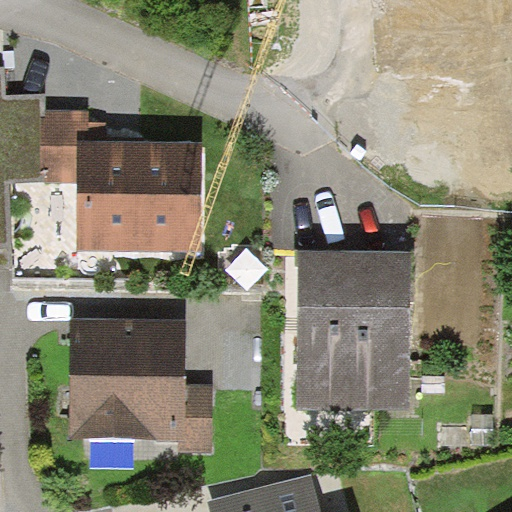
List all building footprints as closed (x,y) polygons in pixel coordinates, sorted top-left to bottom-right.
[(511,0),(402,0),(404,32),(453,30),(454,70),(511,67),(511,0)] [(46,194),(83,194),(83,149),(82,123),(46,123),(46,194)] [(83,194),(83,255),(196,255),(195,149),(83,149),(83,194)] [(299,254),(295,414),(404,418),(408,257),(299,254)] [(173,339),(69,338),(68,462),(196,462),(196,407),(173,407),(173,339)] [(319,511),(311,481),(211,508),(211,511),(319,511)]
